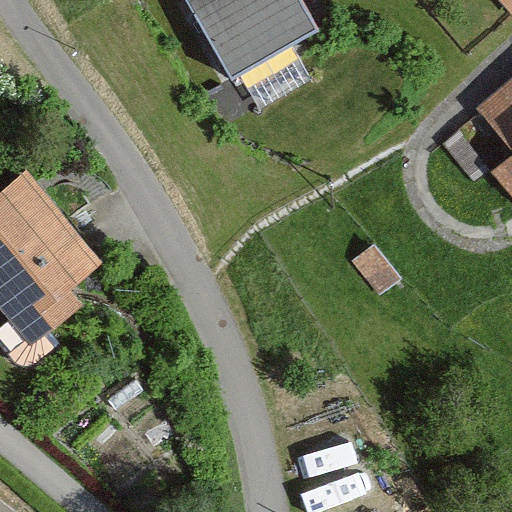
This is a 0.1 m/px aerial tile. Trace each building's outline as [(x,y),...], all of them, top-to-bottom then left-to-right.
[(323,34),(303,0),(187,0),(236,84),(323,34)] [(511,21),(511,0),(492,0),(511,22),(511,21)] [(511,83),(473,116),(511,162),(511,163),(491,181),(511,206),(511,83)] [(118,270),(36,175),(0,206),(0,324),(33,363),(93,311),(83,300),(118,270)] [(400,279),(377,248),(353,266),(375,297),(400,279)]
